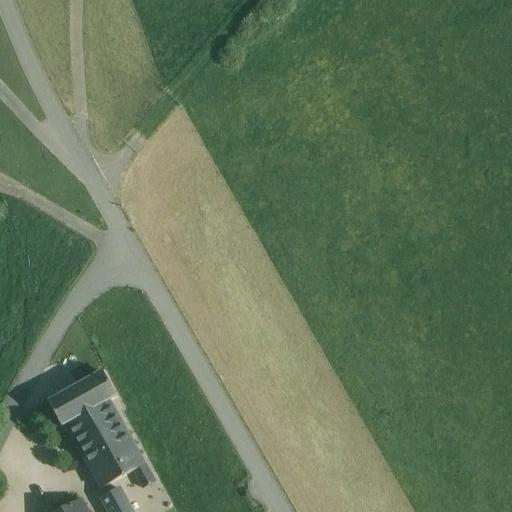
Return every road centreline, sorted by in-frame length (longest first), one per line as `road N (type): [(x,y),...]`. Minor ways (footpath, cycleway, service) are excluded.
road 1 (unclassified): [(285,511),(133,251)]
road 2 (unclassified): [(133,251),(72,147),(10,0)]
road 3 (track): [(100,195),(252,0)]
road 4 (residential): [(0,431),(52,336),(133,251)]
road 5 (track): [(76,0),(81,115),(72,147)]
